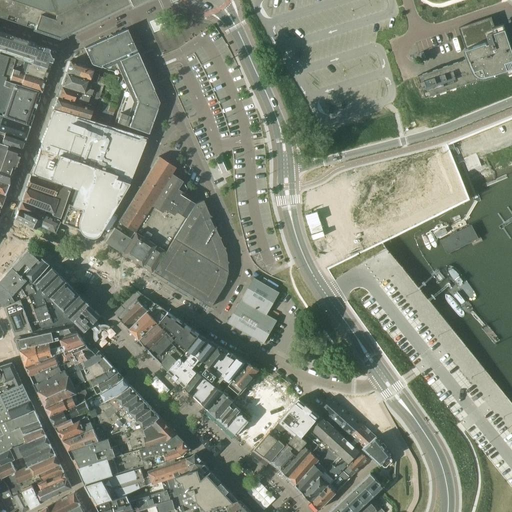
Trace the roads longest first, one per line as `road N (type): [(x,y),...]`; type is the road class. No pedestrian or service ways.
road 1 (unclassified): [(511,461),(367,280),(328,299)]
road 2 (unclassified): [(290,169),(441,131),(511,102)]
road 3 (residential): [(180,122),(240,264),(210,328)]
road 4 (residential): [(210,328),(301,377),(340,386),(378,379)]
road 5 (residential): [(133,16),(66,44),(0,21)]
